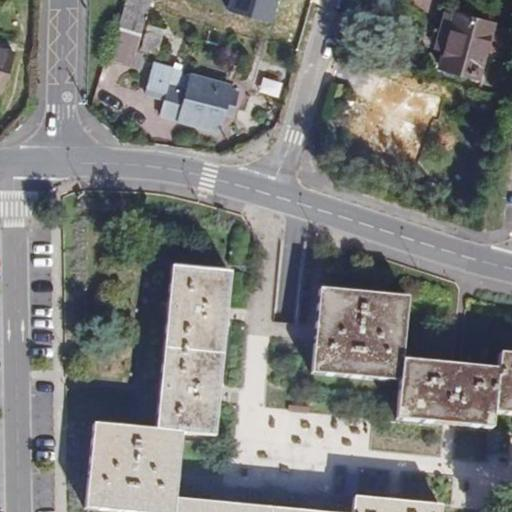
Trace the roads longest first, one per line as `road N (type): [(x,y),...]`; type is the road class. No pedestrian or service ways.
road 1 (residential): [(18,511),(7,162)]
road 2 (residential): [(511,269),(267,193)]
road 3 (residential): [(267,193),(153,167),(52,162)]
road 4 (residential): [(331,0),(267,193)]
road 5 (residential): [(60,0),(63,61),(52,162)]
